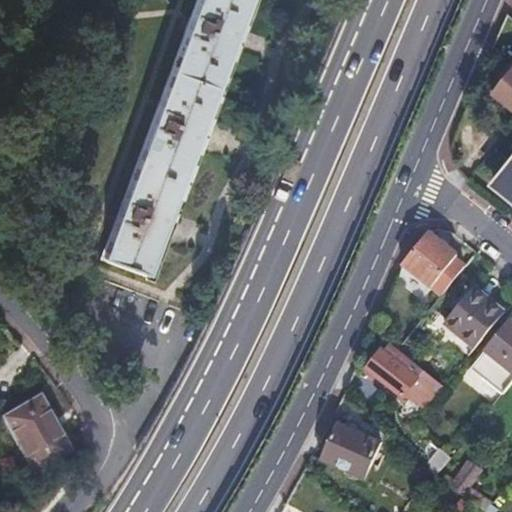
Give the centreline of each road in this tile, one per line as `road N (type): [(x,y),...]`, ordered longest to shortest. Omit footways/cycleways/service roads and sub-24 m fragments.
road 1 (trunk): [(178,511),(245,403),(431,0)]
road 2 (trunk): [(373,0),(201,382),(130,511)]
road 3 (tertiary): [(411,180),(352,316),(250,511)]
road 4 (unclassified): [(0,297),(99,414),(110,456)]
road 5 (tertiary): [(488,0),(411,180)]
road 6 (residential): [(511,260),(411,180)]
